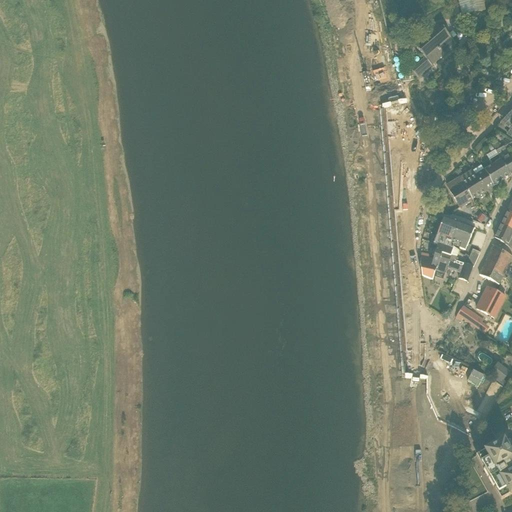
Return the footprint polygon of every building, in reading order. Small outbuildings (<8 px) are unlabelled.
[(483,0),(458,0),(462,16),(486,10),(483,0)] [(432,66),(456,45),(438,24),(413,45),(425,58),(411,70),(418,78),(432,66)] [(511,110),(500,124),(511,131),(511,110)] [(498,142),(492,145),(495,151),(501,148),(498,142)] [(510,177),(511,175),(511,162),(503,147),(496,152),(510,177)] [(485,170),(494,187),(510,177),(496,152),(487,157),(492,166),(485,170)] [(485,170),(475,176),(471,170),(463,175),(459,169),(456,172),(460,178),(473,200),(494,187),(485,170)] [(459,208),(473,200),(460,178),(447,186),(459,208)] [(511,231),(511,214),(507,212),(501,225),(511,231)] [(453,230),(456,222),(444,217),(443,221),(434,244),(438,245),(452,250),(453,247),(454,246),(449,244),(454,231),(453,230)] [(467,246),(474,229),(456,222),(453,230),(454,231),(449,244),(454,246),(455,242),(461,244),(459,248),(465,250),(467,246)] [(495,238),(508,247),(511,248),(511,231),(501,225),(495,238)] [(450,257),(452,250),(438,245),(436,251),(433,251),(432,255),(430,255),(421,254),(421,253),(421,259),(431,262),(430,264),(432,264),(431,267),(437,270),(444,255),(450,257)] [(486,261),(483,267),(479,276),(498,285),(508,266),(511,259),(511,257),(511,256),(494,246),(486,261)] [(473,250),(469,257),(477,260),(479,256),(480,253),(473,250)] [(437,270),(434,276),(442,279),(446,272),(447,268),(461,272),(459,279),(467,282),(473,267),(474,267),(477,260),(469,257),(466,264),(456,261),(457,259),(450,257),(444,255),(437,270)] [(420,264),(422,276),(432,280),(434,276),(437,270),(431,267),(432,264),(430,264),(431,262),(421,259),(420,264)] [(487,288),(476,310),(494,319),(505,298),(487,288)] [(482,321),(463,307),(457,315),(476,329),(482,321)] [(509,372),(498,364),(491,374),(503,382),(509,372)] [(511,457),(503,441),(498,444),(497,443),(489,447),(490,449),(477,456),(481,463),(479,463),(497,494),(498,493),(502,500),(511,494),(511,457)]
